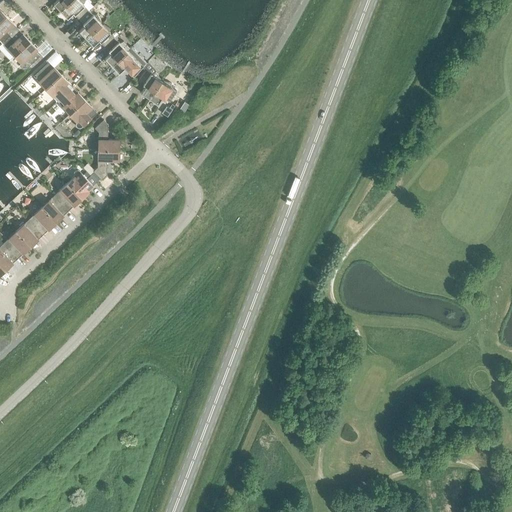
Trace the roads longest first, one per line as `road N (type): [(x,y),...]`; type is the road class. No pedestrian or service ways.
road 1 (primary): [(172,511),(368,0)]
road 2 (tertiary): [(0,411),(188,214)]
road 3 (residential): [(2,308),(11,286),(159,148)]
road 4 (residential): [(159,148),(20,0)]
